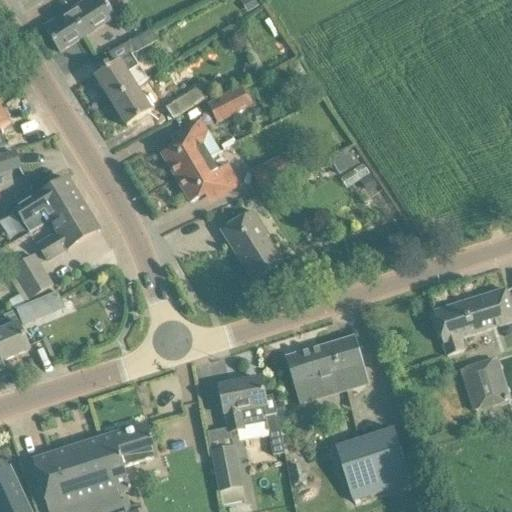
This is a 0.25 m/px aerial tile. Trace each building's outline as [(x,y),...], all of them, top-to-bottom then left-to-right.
[(86,0),(44,28),(60,53),(115,17),(104,0),(86,0)] [(242,0),(240,2),(247,13),(260,5),(256,0),(242,0)] [(129,43),(134,54),(157,42),(150,31),(129,43)] [(142,81),(135,70),(139,67),(131,55),(95,78),(110,102),(135,86),(142,81)] [(135,86),(110,102),(127,128),(144,117),(162,105),(155,94),(144,101),(135,86)] [(209,105),(219,125),(252,108),(242,88),(209,105)] [(197,89),(166,109),(173,120),(204,100),(197,89)] [(0,131),(10,125),(0,109),(0,131)] [(209,159),(218,154),(207,135),(200,122),(195,125),(178,135),(183,143),(176,148),(162,156),(176,180),(210,160),(209,159)] [(355,165),(348,152),(334,160),(341,173),(355,165)] [(0,157),(0,184),(0,185),(0,184),(0,174),(19,168),(14,153),(0,157)] [(251,172),(260,190),(298,172),(289,154),(251,172)] [(210,160),(176,180),(191,204),(212,191),(217,200),(234,189),(238,187),(226,167),(217,172),(210,160)] [(344,179),(350,189),(360,182),(370,175),(363,165),(344,179)] [(370,175),(360,182),(368,192),(377,185),(370,175)] [(50,222),(51,223),(82,204),(67,179),(15,211),(29,235),(50,222)] [(82,204),(51,223),(57,233),(35,246),(46,263),(99,231),(82,204)] [(266,239),(269,237),(253,212),(222,233),(254,283),(283,265),(266,239)] [(11,271),(29,301),(52,286),(34,256),(11,271)] [(433,314),(447,357),(465,351),(461,340),(511,324),(511,310),(506,291),(433,314)] [(30,304),(17,310),(24,327),(37,321),(30,304)] [(0,372),(5,371),(3,363),(30,351),(22,333),(19,325),(15,317),(0,323),(0,372)] [(286,360),(292,379),(300,405),(368,385),(355,339),(286,360)] [(465,371),(471,390),(478,411),(497,404),(485,364),(465,371)] [(268,433),(280,431),(273,397),(265,399),(261,380),(219,388),(228,434),(244,431),(244,429),(267,424),(268,433)] [(284,405),(276,406),(277,414),(285,412),(284,405)] [(34,462),(49,511),(60,511),(131,490),(124,469),(158,458),(147,426),(34,462)] [(393,429),(359,440),(335,448),(355,501),(407,486),(411,484),(393,429)] [(282,442),(271,444),(273,457),(285,455),(282,442)] [(243,488),(234,449),(211,454),(219,493),(243,488)] [(0,511),(27,511),(8,470),(0,473),(0,511)]
